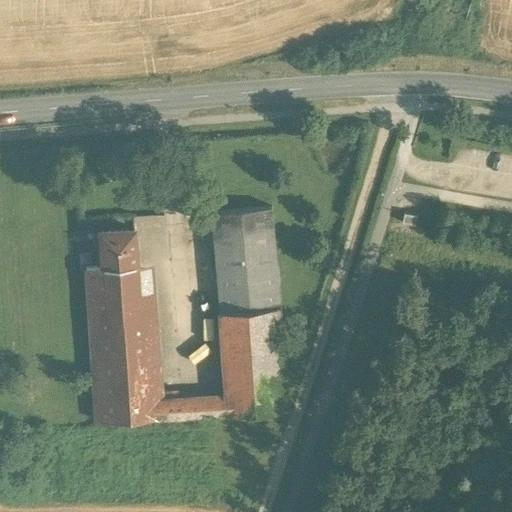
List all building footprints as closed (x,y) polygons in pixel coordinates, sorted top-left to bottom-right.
[(271,207),(212,213),(221,312),(278,307),(280,307),(271,207)] [(418,217),(403,214),(400,226),(416,229),(418,217)] [(134,230),(102,232),(105,267),(137,267),(134,230)] [(137,267),(105,267),(87,269),(90,313),(140,310),(137,267)] [(278,307),(221,312),(228,415),(284,410),(278,307)] [(140,310),(90,313),(96,421),(147,418),(145,394),(140,310)] [(162,393),(145,394),(147,418),(170,417),(170,418),(210,416),(209,397),(163,400),(162,393)]
